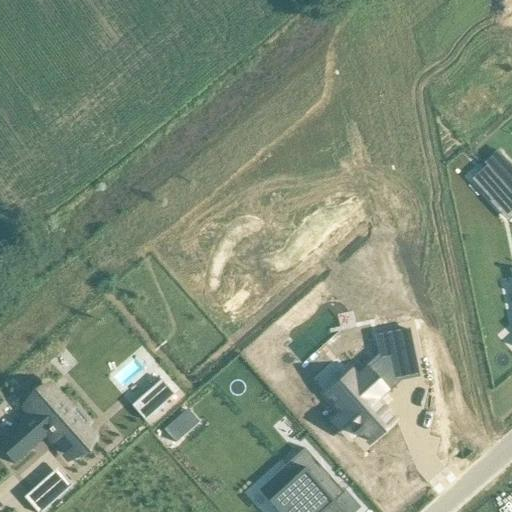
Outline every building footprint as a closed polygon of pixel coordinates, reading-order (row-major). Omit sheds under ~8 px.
[(486,165),(488,167),(500,181),(511,169),(511,166),(500,153),(490,162),(486,165)] [(511,194),(500,181),(488,167),(473,181),(505,216),(511,210),(511,194)] [(351,371),(326,394),(342,411),(357,429),(353,433),(354,434),(355,436),(360,432),(369,442),(395,420),(378,401),(375,398),(395,380),(391,358),(413,353),(408,329),(376,336),(380,352),(381,357),(358,378),(355,375),(351,371)] [(161,379),(151,388),(153,390),(154,389),(166,402),(175,394),(161,379)] [(32,411),(0,438),(0,448),(14,464),(50,432),(57,439),(54,442),(63,453),(66,450),(72,457),(93,439),(83,427),(89,423),(74,405),(68,410),(47,386),(26,405),(32,411)] [(294,479),(270,501),(276,507),(276,508),(279,511),(321,511),(322,511),(323,511),(335,501),(334,500),(344,492),(341,489),(304,448),(285,464),(295,476),(293,478),(294,479)] [(28,493),(24,497),(36,511),(41,511),(44,510),(43,510),(47,506),(33,489),(29,493),(28,493)]
